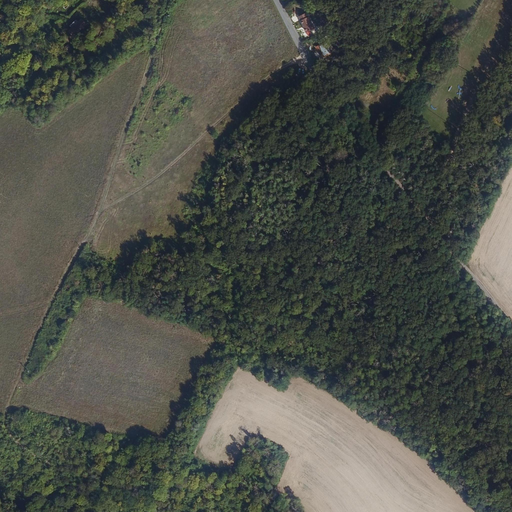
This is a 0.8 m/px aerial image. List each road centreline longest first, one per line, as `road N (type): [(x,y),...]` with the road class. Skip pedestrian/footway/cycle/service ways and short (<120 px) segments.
road 1 (track): [(170,0),(93,225),(50,303),(6,418),(23,448),(129,511)]
road 2 (unclassified): [(511,322),(312,70)]
road 3 (track): [(99,209),(163,171),(304,54)]
